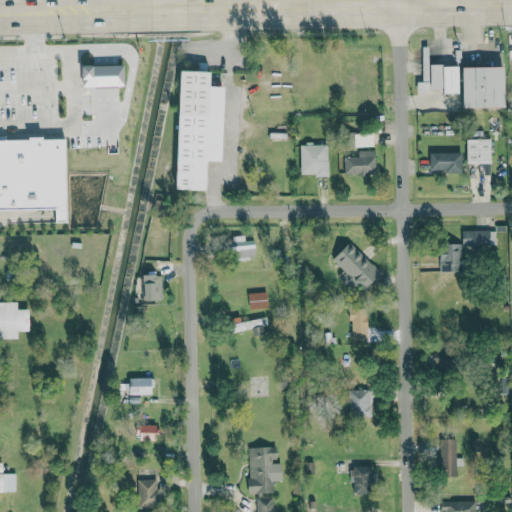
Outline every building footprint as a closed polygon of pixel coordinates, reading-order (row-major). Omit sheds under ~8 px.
[(126,86),(84,87),(83,66),(126,65),(126,86)] [(461,66),(431,66),(432,89),(446,88),(446,94),(462,94),(461,66)] [(465,68),(466,109),(508,108),(508,67),(465,68)] [(227,87),(213,87),(214,72),(183,72),(180,191),(210,191),(211,162),(225,162),(227,87)] [(355,147),(374,146),(373,133),(355,134),(355,147)] [(0,209),(0,137),(7,137),(8,140),(67,139),(69,223),(57,223),(57,208),(0,209)] [(492,139),(468,140),(468,164),(492,163),(492,139)] [(301,146),(302,176),(329,176),(329,145),(301,146)] [(345,175),(376,174),(375,150),(358,151),(358,157),(344,157),(345,175)] [(462,153),(430,153),(430,173),(462,173),(462,153)] [(491,244),(491,229),(463,230),(463,245),(491,244)] [(232,259),(255,257),(254,240),(245,241),(245,235),(231,235),(232,259)] [(332,259),(343,271),(338,275),(350,289),(356,283),(366,294),(383,278),(351,242),(332,259)] [(441,271),(461,271),(460,243),(441,244),(441,271)] [(161,299),(161,274),(138,274),(139,300),(161,299)] [(268,307),(266,291),(247,293),(249,310),(268,307)] [(30,308),(18,309),(18,302),(0,302),(0,337),(19,338),(19,331),(30,330),(30,308)] [(367,308),(350,308),(351,339),(368,338),(367,308)] [(229,322),(230,331),(268,326),(267,318),(229,322)] [(154,377),(131,377),(131,394),(153,394),(154,377)] [(370,389),(348,389),(349,416),(371,415),(370,389)] [(160,437),(160,424),(137,424),(137,438),(160,437)] [(456,476),(456,459),(456,439),(441,438),(441,476),(456,476)] [(248,447),(249,492),(273,492),(273,480),(281,480),(281,462),(276,462),(276,446),(248,447)] [(352,493),(371,493),(372,466),(352,466),(352,493)] [(157,479),(138,479),(138,506),(161,506),(160,487),(157,487),(157,479)] [(256,497),(256,511),(272,511),(272,497),(256,497)] [(441,511),(474,511),(475,510),(482,510),(481,501),(441,501),(441,511)]
